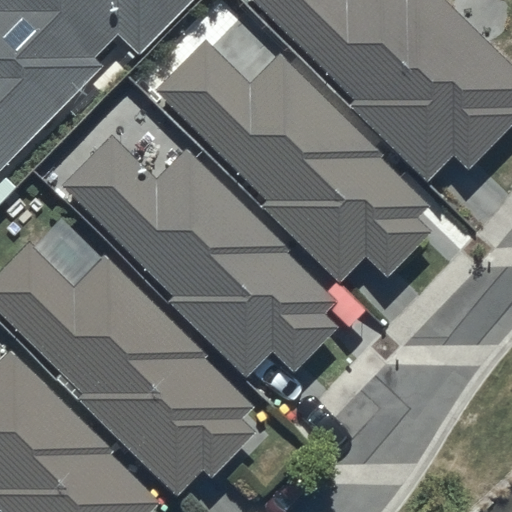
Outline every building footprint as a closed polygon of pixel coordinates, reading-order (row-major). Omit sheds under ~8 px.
[(0,0),(0,172),(104,71),(95,62),(118,39),(133,54),(188,0),(0,0)] [(250,0),(351,100),(346,106),(426,185),(451,160),(466,174),(511,128),(511,70),(440,0),(250,0)] [(384,279),(431,233),(418,220),(428,209),(376,158),(380,154),(279,56),(251,85),(204,39),(154,91),(268,202),(262,208),(340,284),(364,259),(384,279)] [(287,251),(183,154),(154,183),(111,140),(63,188),(175,299),(168,305),(245,381),(273,353),(294,373),(333,334),(319,320),(331,307),(280,257),(287,251)] [(30,242),(0,269),(0,314),(84,392),(76,401),(176,494),(195,473),(208,485),(254,436),(237,420),(252,403),(97,260),(75,283),(30,242)] [(0,511),(160,511),(163,510),(106,455),(109,452),(11,357),(0,367),(0,511)]
